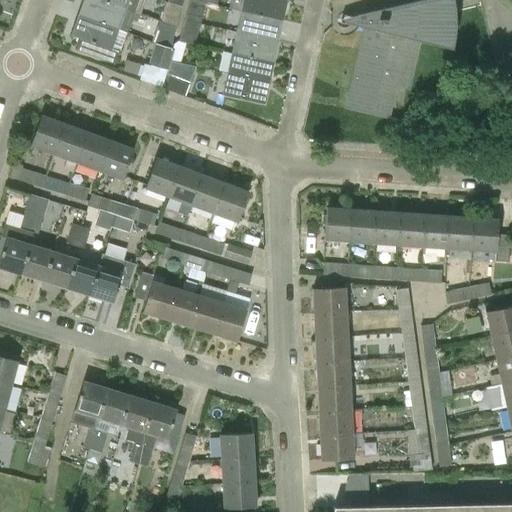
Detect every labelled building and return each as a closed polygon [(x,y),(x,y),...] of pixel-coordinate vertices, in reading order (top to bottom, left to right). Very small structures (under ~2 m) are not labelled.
[(134,12),(101,0),(81,0),(76,13),(127,31),(134,12)] [(138,0),(101,0),(134,12),(138,0)] [(205,3),(191,0),(189,0),(184,20),(199,24),(205,3)] [(242,0),(240,11),(281,20),(285,0),(242,0)] [(345,108),(373,114),(389,118),(396,87),(407,89),(418,40),(446,46),(447,45),(444,44),(447,25),(447,21),(447,17),(446,8),(445,4),(444,0),(420,0),(357,15),(356,25),(364,27),(345,108)] [(167,2),(165,1),(159,21),(176,27),(182,7),(167,1),(167,2)] [(281,20),(240,11),(235,32),(276,40),(281,20)] [(114,63),(118,51),(125,32),(127,32),(127,31),(76,13),(69,34),(79,38),(74,49),(114,63)] [(178,41),(194,44),(199,24),(184,20),(178,41)] [(176,27),(159,21),(152,40),(156,42),(172,47),(173,44),(171,44),(176,27)] [(276,40),(235,32),(231,52),(272,61),(276,40)] [(166,69),(172,47),(156,42),(149,64),(166,69)] [(272,61),(231,52),(226,72),(267,81),(272,61)] [(169,61),(166,73),(189,82),(195,67),(169,61)] [(267,81),(226,72),(222,94),(263,103),(267,81)] [(52,153),(63,123),(40,115),(29,145),(52,153)] [(63,123),(52,153),(75,162),(86,132),(63,123)] [(86,132),(75,162),(98,170),(109,140),(86,132)] [(109,140),(98,170),(122,179),(133,149),(109,140)] [(167,196),(178,166),(155,157),(144,187),(167,196)] [(178,166),(167,196),(190,204),(201,174),(178,166)] [(22,168),(18,180),(41,187),(44,176),(45,175),(22,168)] [(201,174),(190,204),(213,213),(224,183),(201,174)] [(45,175),(44,176),(41,187),(64,194),(68,183),(68,182),(45,175)] [(68,182),(68,183),(64,194),(85,200),(88,189),(68,182)] [(224,183),(213,213),(237,222),(248,192),(224,183)] [(0,251),(0,267),(19,274),(29,244),(32,233),(28,231),(39,197),(30,194),(19,228),(5,223),(1,237),(4,238),(0,251)] [(111,200),(90,194),(87,206),(107,212),(111,200)] [(33,233),(38,234),(48,200),(39,197),(28,231),(32,233),(33,233)] [(349,241),(351,209),(326,207),(323,239),(349,241)] [(149,224),(153,226),(156,214),(137,208),(133,219),(149,224)] [(351,209),(349,241),(373,242),(375,210),(351,209)] [(375,210),(373,242),(397,244),(399,212),(375,210)] [(399,212),(397,244),(421,246),(424,214),(399,212)] [(121,217),(113,214),(113,215),(109,226),(117,229),(121,217)] [(424,214),(421,246),(446,247),(448,215),(424,214)] [(448,215),(446,247),(470,249),(472,217),(448,215)] [(472,217),(470,249),(495,251),(494,261),(508,262),(510,235),(496,234),(497,219),(472,217)] [(156,227),(154,233),(177,241),(181,229),(158,221),(156,227)] [(71,223),(66,243),(74,245),(80,226),(71,223)] [(83,248),(89,229),(80,226),(74,245),(83,248)] [(181,229),(177,241),(200,249),(204,237),(181,229)] [(220,255),(220,254),(247,264),(252,251),(228,243),(227,245),(204,237),(200,249),(220,255)] [(42,281),(51,251),(29,244),(19,274),(42,281)] [(165,246),(162,259),(181,264),(184,252),(165,246)] [(66,288),(75,258),(51,251),(42,281),(66,288)] [(204,272),(208,260),(184,252),(181,264),(204,272)] [(101,253),(98,265),(89,295),(112,302),(118,283),(128,287),(135,264),(101,253)] [(89,295),(98,265),(75,258),(66,288),(89,295)] [(208,260),(204,272),(227,279),(231,268),(208,260)] [(323,263),(322,275),(347,277),(347,264),(323,263)] [(347,264),(347,277),(371,278),(372,266),(347,264)] [(372,266),(371,278),(395,280),(396,268),(372,266)] [(238,282),(248,285),(251,274),(231,268),(227,279),(229,280),(226,291),(234,294),(238,282)] [(396,268),(395,280),(420,282),(420,269),(396,268)] [(440,283),(441,271),(420,269),(420,282),(440,283)] [(165,319),(175,288),(162,284),(163,278),(142,272),(134,297),(145,300),(141,311),(165,319)] [(491,295),(488,282),(468,287),(470,299),(491,295)] [(313,313),(345,312),(344,287),(312,288),(313,313)] [(444,292),(447,304),(470,299),(468,287),(444,292)] [(175,288),(165,319),(189,326),(198,295),(175,288)] [(407,288),(395,289),(398,310),(410,308),(407,288)] [(198,295),(189,326),(212,333),(221,302),(198,295)] [(221,302),(212,333),(236,340),(245,310),(221,302)] [(491,336),(511,331),(511,305),(485,311),(491,336)] [(410,308),(398,310),(401,334),(413,332),(410,308)] [(345,312),(313,313),(315,338),(346,336),(345,312)] [(432,324),(420,326),(423,346),(435,344),(432,324)] [(511,331),(491,336),(496,360),(511,356),(511,331)] [(404,358),(416,356),(413,332),(401,334),(404,358)] [(346,336),(315,338),(316,362),(348,360),(346,336)] [(426,370),(438,368),(435,344),(423,346),(426,370)] [(0,382),(10,385),(17,361),(0,356),(0,382)] [(408,382),(420,381),(416,356),(404,358),(408,382)] [(511,356),(496,360),(501,384),(511,381),(511,356)] [(348,360),(316,362),(317,386),(349,385),(348,360)] [(429,394),(441,392),(438,368),(426,370),(429,394)] [(448,370),(441,371),(442,393),(449,392),(448,370)] [(66,376),(54,372),(48,392),(59,396),(66,376)] [(97,417),(106,387),(83,380),(70,422),(88,428),(82,447),(92,450),(98,430),(93,429),(97,417)] [(420,381),(408,382),(411,406),(423,405),(420,381)] [(511,381),(501,384),(506,408),(511,406),(511,381)] [(0,407),(3,408),(4,408),(10,385),(0,382),(0,407)] [(349,385),(317,386),(318,411),(350,409),(349,385)] [(120,424),(129,395),(106,387),(97,417),(120,424)] [(41,415),(52,419),(59,396),(48,392),(41,415)] [(432,418),(444,417),(441,392),(429,394),(432,418)] [(129,395),(120,424),(128,426),(124,439),(134,442),(129,461),(138,464),(143,444),(140,443),(152,402),(129,395)] [(176,409),(152,402),(140,443),(143,444),(138,464),(146,466),(156,435),(167,438),(176,409)] [(414,430),(426,429),(423,405),(411,406),(414,430)] [(350,409),(318,411),(319,435),(351,434),(350,409)] [(34,439),(45,442),(52,419),(41,415),(34,439)] [(435,443),(447,441),(444,417),(432,418),(435,443)] [(199,427),(187,423),(179,452),(190,456),(199,427)] [(417,454),(408,455),(410,472),(431,469),(426,429),(414,430),(417,454)] [(101,452),(107,433),(98,430),(92,450),(101,452)] [(220,459),(252,457),(251,432),(218,434),(220,459)] [(351,434),(319,435),(321,460),(352,459),(351,434)] [(44,446),(45,444),(45,442),(34,439),(26,462),(45,467),(51,448),(44,446)] [(438,466),(450,465),(447,441),(435,443),(438,466)] [(170,482),(181,486),(190,456),(179,452),(170,482)] [(252,457),(220,459),(221,473),(210,474),(211,484),(254,481),(252,457)] [(349,506),(333,506),(333,511),(511,511),(511,502),(368,506),(367,472),(348,473),(348,478),(346,480),(345,484),(344,488),(344,492),(345,496),(346,498),(349,502),(349,506)] [(255,506),(254,481),(211,484),(206,484),(207,508),(215,507),(215,509),(255,506)] [(164,502),(175,506),(181,486),(170,482),(164,502)]
